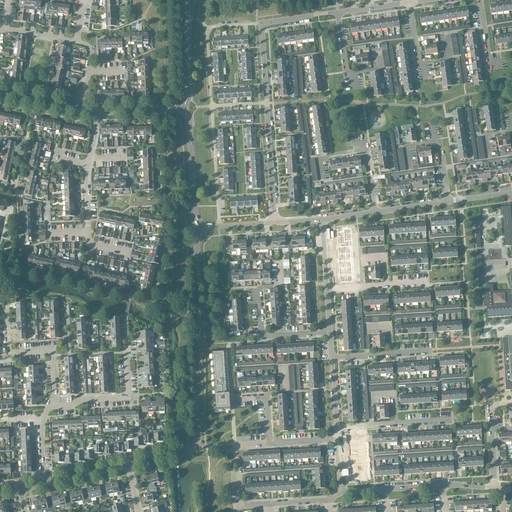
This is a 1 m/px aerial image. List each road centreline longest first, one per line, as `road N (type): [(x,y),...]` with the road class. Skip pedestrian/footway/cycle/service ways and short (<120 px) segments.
road 1 (residential): [(127,464),(195,445),(200,227)]
road 2 (residential): [(219,226),(207,30),(262,26)]
road 3 (residential): [(274,221),(262,26)]
road 4 (residential): [(494,486),(339,492)]
road 5 (residential): [(0,30),(86,46),(78,110)]
road 6 (residential): [(333,440),(271,441),(266,399),(232,398)]
road 7 (residential): [(50,404),(126,395),(126,352)]
road 8 (residential): [(200,227),(183,109)]
road 9 (residential): [(87,232),(92,113)]
